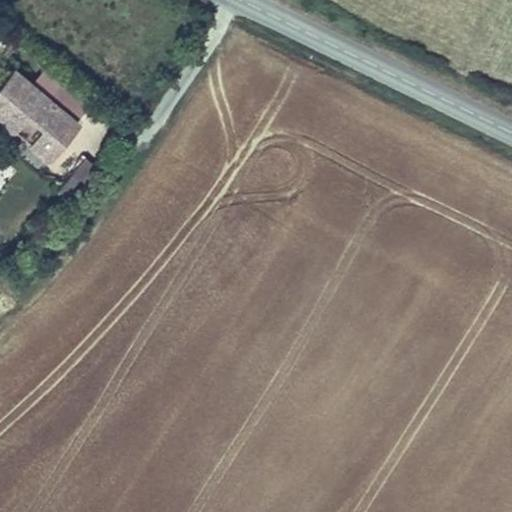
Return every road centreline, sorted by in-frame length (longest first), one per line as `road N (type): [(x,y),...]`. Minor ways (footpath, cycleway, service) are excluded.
road 1 (tertiary): [(511,135),(237,0)]
road 2 (unknown): [(247,4),(163,128),(132,133),(95,118)]
